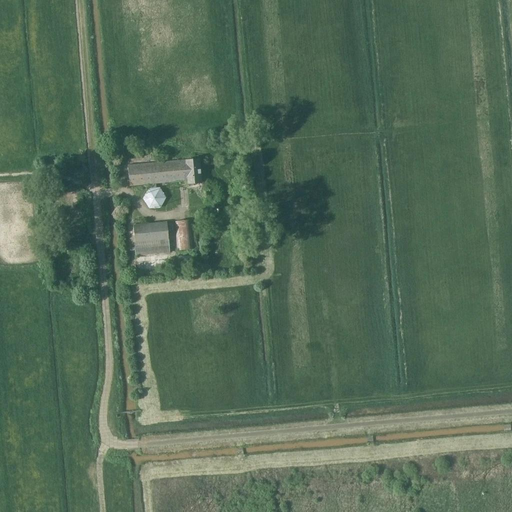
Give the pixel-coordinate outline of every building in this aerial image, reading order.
[(202,183),(200,158),(129,165),(131,185),(188,180),(188,184),(202,183)] [(149,208),(160,208),(166,198),(160,188),(148,188),(143,199),(149,208)] [(178,251),(193,249),(190,220),(175,222),(178,251)] [(136,255),(170,252),(167,221),(133,225),(136,255)] [(179,266),(194,266),(194,256),(179,257),(179,266)]
